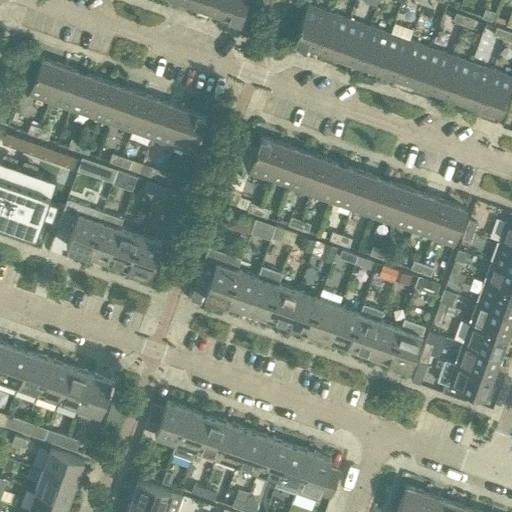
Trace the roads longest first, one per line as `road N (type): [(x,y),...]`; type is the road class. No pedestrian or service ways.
road 1 (residential): [(511,167),(40,0)]
road 2 (residential): [(381,429),(0,294)]
road 3 (residential): [(495,470),(381,429)]
